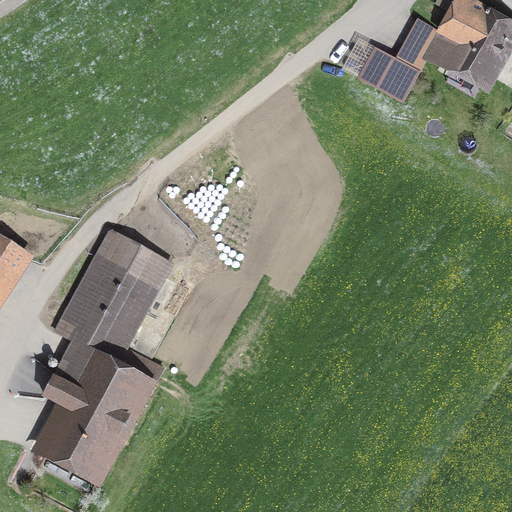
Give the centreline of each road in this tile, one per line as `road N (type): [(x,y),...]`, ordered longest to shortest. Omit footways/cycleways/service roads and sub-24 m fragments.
road 1 (track): [(0,357),(45,279),(116,207),(376,0)]
road 2 (track): [(0,2),(511,4)]
